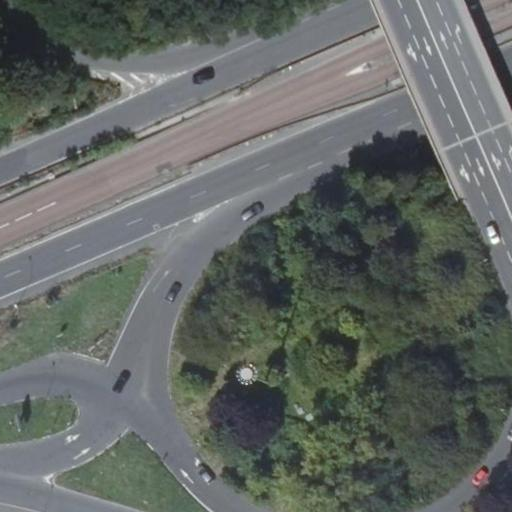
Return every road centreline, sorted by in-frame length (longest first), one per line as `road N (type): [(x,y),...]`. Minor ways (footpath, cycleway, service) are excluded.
road 1 (trunk): [(314,30),(0,170)]
road 2 (primary): [(314,30),(284,26),(174,58),(109,61),(55,45),(0,3)]
road 3 (motorway): [(0,278),(259,170),(292,167)]
road 4 (primary): [(122,397),(172,281),(292,167)]
road 5 (primary): [(292,167),(511,68)]
road 6 (secondary): [(492,176),(417,0)]
road 7 (secondary): [(242,511),(122,397)]
road 8 (primary): [(0,462),(70,450),(99,430),(122,397)]
road 9 (secondary): [(122,397),(70,380),(0,392)]
